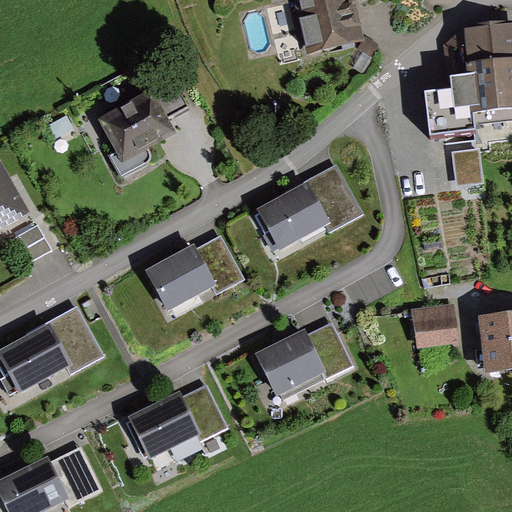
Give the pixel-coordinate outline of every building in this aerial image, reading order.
[(301,0),(313,53),(367,41),(358,0),(301,0)] [(511,117),(511,31),(447,38),(454,98),(428,101),(433,145),(479,140),(477,122),(511,117)] [(151,98),(102,124),(123,162),(172,136),(151,98)] [(458,184),(485,182),(483,149),(455,151),(458,184)] [(0,172),(0,230),(25,217),(0,172)] [(341,178),(256,219),(279,265),(364,225),(341,178)] [(211,243),(149,283),(178,326),(239,286),(211,243)] [(511,305),(485,308),(489,359),(511,356),(511,305)] [(462,316),(422,321),(426,342),(465,336),(462,316)] [(67,324),(0,364),(0,366),(24,406),(92,365),(67,324)] [(312,338),(261,363),(283,408),(334,383),(312,338)] [(190,396),(133,430),(158,472),(215,438),(190,396)] [(48,466),(0,488),(0,511),(41,511),(64,501),(48,466)]
